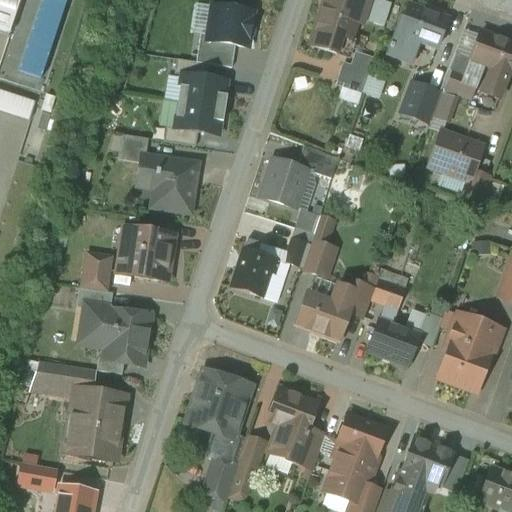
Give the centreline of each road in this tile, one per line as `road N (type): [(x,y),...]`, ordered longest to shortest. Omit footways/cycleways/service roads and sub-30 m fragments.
road 1 (residential): [(297,0),(190,326)]
road 2 (residential): [(190,326),(511,446)]
road 3 (residential): [(190,326),(130,511)]
